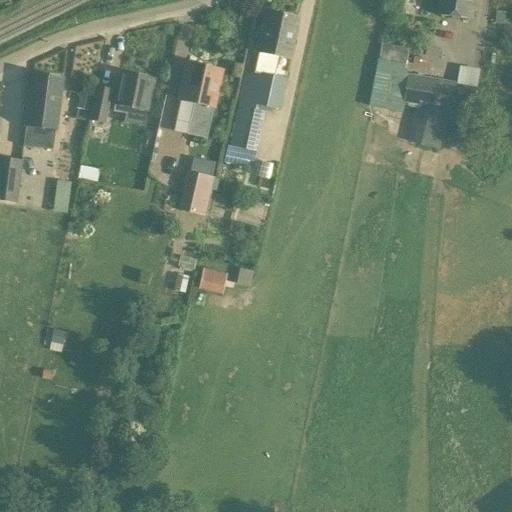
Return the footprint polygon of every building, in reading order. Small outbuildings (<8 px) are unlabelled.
[(440,0),(439,15),(474,19),(476,0),(440,0)] [(274,75),(278,58),(289,60),(298,19),(264,12),(255,53),(249,51),(229,142),(226,142),(222,162),(246,169),(250,154),(238,151),(239,145),(258,149),(260,129),(260,108),(278,112),(286,78),(274,75)] [(382,42),(379,60),(406,67),(411,49),(382,42)] [(206,139),(213,109),(221,71),(187,64),(179,101),(193,104),(186,135),(206,139)] [(417,107),(408,140),(440,151),(450,113),(471,117),(479,72),(460,69),(457,85),(410,77),(405,105),(417,107)] [(142,127),(146,110),(152,81),(120,74),(114,104),(126,106),(123,123),(142,127)] [(52,150),(55,129),(61,81),(32,77),(23,146),(52,150)] [(88,121),(105,124),(112,90),(95,86),(93,96),(89,112),(88,121)] [(89,112),(93,96),(79,93),(76,109),(77,109),(89,112)] [(22,161),(0,157),(0,201),(16,203),(22,161)] [(186,172),(178,211),(204,217),(210,190),(216,191),(218,179),(186,172)] [(60,181),(60,213),(70,213),(70,181),(60,181)] [(198,287),(223,293),(228,273),(203,267),(198,287)] [(46,347),(64,349),(66,332),(48,330),(46,347)]
